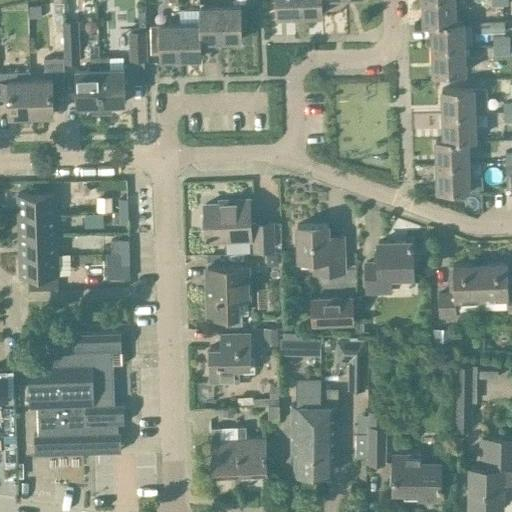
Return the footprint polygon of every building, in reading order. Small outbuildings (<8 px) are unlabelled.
[(300,15),(299,0),(275,0),(276,15),(300,15)] [(299,0),(300,15),(323,14),(322,0),(299,0)] [(455,0),(422,0),(423,23),(431,23),(431,22),(456,21),(456,20),(455,0)] [(42,16),(42,3),(29,3),(30,16),(42,16)] [(242,4),(220,5),(221,39),(242,39),(242,4)] [(199,5),(200,22),(201,40),(202,40),(221,39),(220,5),(199,5)] [(431,22),(431,23),(432,47),(465,46),(464,20),(456,20),(456,21),(431,22)] [(200,22),(180,23),(181,57),(202,57),(202,40),(201,40),(200,22)] [(181,57),(180,23),(159,23),(160,58),(181,57)] [(129,30),(129,56),(130,60),(148,59),(147,29),(129,30)] [(79,31),(64,31),(64,56),(65,62),(80,62),(79,31)] [(493,35),(493,45),(510,44),(510,34),(493,35)] [(95,51),(90,51),(90,56),(100,56),(100,44),(94,44),(95,51)] [(510,44),(493,45),(493,55),(510,54),(510,44)] [(465,46),(432,47),(433,73),(466,72),(465,46)] [(110,55),(105,55),(100,56),(103,114),(113,114),(113,102),(126,101),(125,67),(110,67),(110,55)] [(53,95),(62,94),(66,94),(65,62),(64,56),(44,57),(45,77),(31,77),(33,113),(54,113),(53,95)] [(77,103),(90,103),(91,114),(103,114),(100,56),(90,56),(91,68),(76,69),(77,103)] [(0,97),(9,97),(10,114),(33,113),(31,77),(16,78),(16,70),(0,70),(0,97)] [(442,88),(442,113),(475,112),(474,87),(442,88)] [(511,101),(503,101),(504,111),(511,110),(511,101)] [(475,112),(442,113),(443,138),(468,138),(476,138),(475,112)] [(436,138),(436,164),(469,163),(468,138),(443,138),(436,138)] [(469,163),(436,164),(437,190),(470,189),(470,188),(483,188),(482,175),(469,175),(469,163)] [(17,181),(18,193),(18,214),(56,213),(56,191),(38,192),(38,181),(17,181)] [(120,210),(122,210),(126,210),(129,210),(128,197),(119,198),(120,210)] [(206,238),(251,237),(250,198),(220,199),(220,203),(204,203),(206,238)] [(126,210),(122,210),(120,210),(120,223),(129,223),(129,210),(126,210)] [(56,213),(18,214),(19,234),(57,233),(56,213)] [(253,220),(254,241),(253,250),(276,250),(275,220),(253,220)] [(329,235),(328,222),(297,224),(298,259),(314,258),(315,273),(345,271),(343,234),(329,235)] [(57,233),(19,234),(20,254),(58,253),(57,233)] [(121,251),(130,251),(130,238),(120,238),(121,251)] [(414,276),(413,240),(378,241),(378,261),(366,261),(367,292),(391,291),(390,277),(414,276)] [(130,251),(121,251),(107,252),(107,264),(121,264),(130,264),(130,251)] [(58,253),(20,254),(20,276),(59,274),(58,253)] [(508,261),(485,262),(478,262),(478,298),(507,297),(508,314),(511,313),(511,288),(509,288),(508,261)] [(453,263),(454,291),(438,291),(439,317),(457,316),(455,299),(478,298),(478,262),(453,263)] [(208,315),(226,314),(226,326),(243,325),(243,314),(238,314),(238,297),(249,297),(248,265),(207,266),(208,315)] [(354,295),(311,296),(312,325),(355,324),(354,295)] [(454,342),(453,327),(432,328),(433,343),(454,342)] [(122,330),(74,331),(48,332),(49,353),(53,352),(54,363),(27,364),(29,407),(37,406),(38,432),(34,432),(35,453),(122,450),(121,429),(119,429),(119,422),(125,422),(124,402),(115,402),(114,350),(122,350),(122,330)] [(250,331),(221,332),(222,345),(210,345),(211,380),(251,379),(250,331)] [(283,332),(283,352),(322,353),(322,334),(283,332)] [(366,338),(337,339),(337,357),(349,357),(348,389),(365,389),(366,338)] [(455,364),(454,399),(454,429),(472,429),(473,399),(477,399),(477,364),(472,364),(472,354),(458,354),(458,364),(455,364)] [(298,376),(298,405),(292,405),(292,454),(295,454),(295,472),(314,472),(314,436),(318,436),(318,432),(321,432),(321,405),(321,376),(298,376)] [(314,436),(314,472),(334,472),(334,453),(337,453),(337,405),(321,405),(321,432),(318,432),(318,436),(314,436)] [(369,424),(367,424),(367,434),(367,455),(367,463),(386,464),(387,425),(382,425),(382,410),(370,410),(369,424)] [(211,427),(212,438),(211,438),(213,476),(240,475),(239,437),(238,437),(221,438),(220,426),(211,427)] [(237,426),(238,437),(239,437),(240,475),(267,474),(266,436),(246,437),(246,426),(237,426)] [(367,455),(367,434),(356,434),(356,455),(367,455)] [(481,465),(470,465),(470,507),(503,507),(504,480),(511,480),(511,437),(482,437),(481,465)] [(441,501),(441,460),(422,460),(422,453),(394,453),(393,490),(418,490),(418,501),(441,501)]
